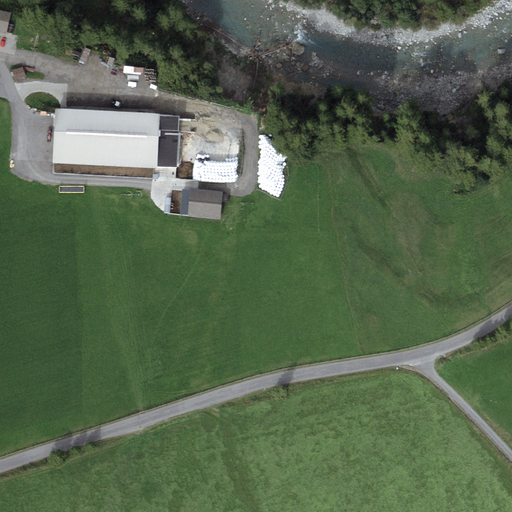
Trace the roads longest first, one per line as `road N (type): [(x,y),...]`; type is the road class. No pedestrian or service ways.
road 1 (unclassified): [(0,466),(243,387),(438,348),(511,312)]
road 2 (track): [(418,354),(511,456)]
